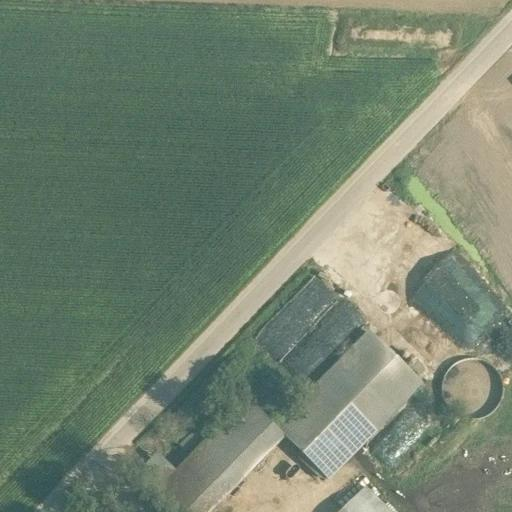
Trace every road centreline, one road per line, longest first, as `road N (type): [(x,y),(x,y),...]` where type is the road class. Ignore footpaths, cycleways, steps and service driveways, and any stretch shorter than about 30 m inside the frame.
road 1 (tertiary): [(52,511),(511,29)]
road 2 (track): [(511,214),(428,115)]
